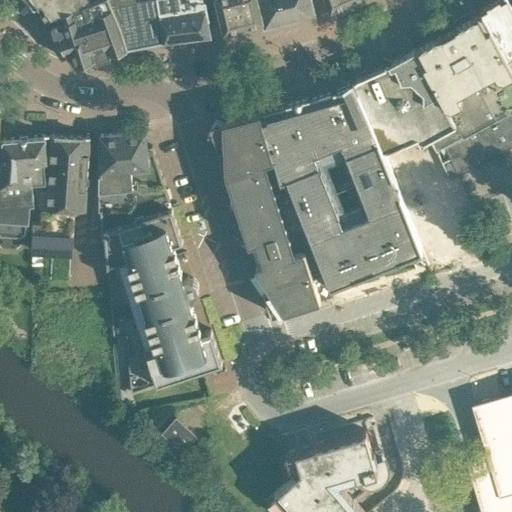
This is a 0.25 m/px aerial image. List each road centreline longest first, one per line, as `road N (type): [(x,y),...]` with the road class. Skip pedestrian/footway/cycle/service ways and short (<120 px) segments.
road 1 (unclassified): [(511,354),(293,419),(277,413),(254,388),(258,339),(181,113)]
road 2 (unclassified): [(181,113),(203,91),(309,59),(437,0)]
road 3 (unclassified): [(0,31),(60,87),(82,96),(155,97),(181,113)]
